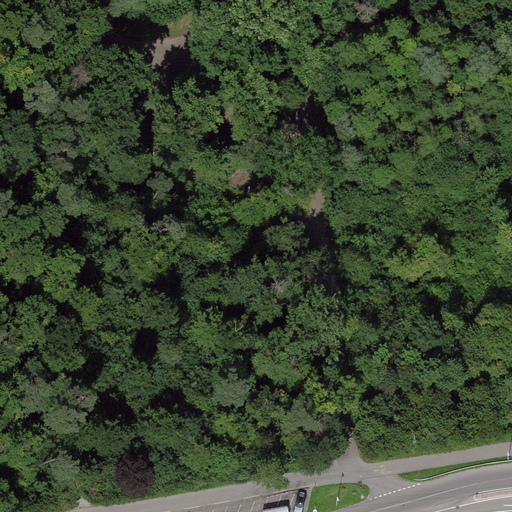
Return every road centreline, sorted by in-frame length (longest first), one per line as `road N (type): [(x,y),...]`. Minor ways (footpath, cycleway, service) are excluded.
road 1 (track): [(307,130),(341,402),(353,454),(367,472)]
road 2 (track): [(50,0),(95,34),(149,53),(196,103),(307,130)]
road 3 (track): [(344,0),(307,130)]
road 4 (track): [(266,0),(149,53)]
